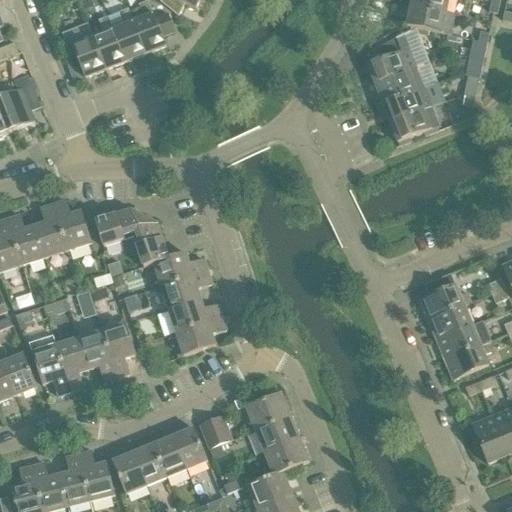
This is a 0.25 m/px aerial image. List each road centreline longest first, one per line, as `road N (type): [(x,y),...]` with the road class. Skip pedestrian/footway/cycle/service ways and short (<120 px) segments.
road 1 (residential): [(0,444),(53,427),(126,434),(228,383),(259,358)]
road 2 (tertiary): [(470,511),(372,291)]
road 3 (residential): [(259,358),(196,168)]
road 4 (residential): [(345,511),(293,376),(259,358)]
road 5 (tertiary): [(372,291),(295,126)]
road 6 (residential): [(511,232),(372,291)]
road 7 (residential): [(295,126),(356,0)]
